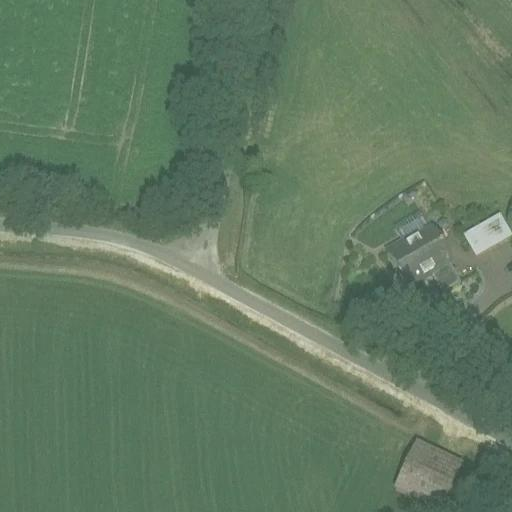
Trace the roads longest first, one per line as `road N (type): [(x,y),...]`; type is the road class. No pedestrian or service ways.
road 1 (residential): [(511,439),(195,268)]
road 2 (residential): [(195,268),(242,0)]
road 3 (residential): [(195,268),(90,233),(0,225)]
